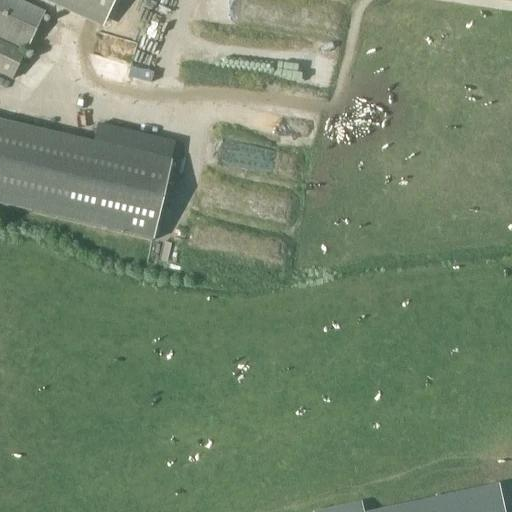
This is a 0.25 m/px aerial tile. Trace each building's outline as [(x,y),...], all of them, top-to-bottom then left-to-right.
[(0,0),(0,38),(27,51),(45,13),(16,0),(0,0)] [(38,0),(102,29),(115,0),(38,0)] [(0,73),(13,79),(25,54),(0,42),(0,73)] [(0,204),(154,240),(172,161),(0,121),(0,204)] [(363,511),(362,504),(324,511),(504,511),(500,490),(399,511),(363,511)]
